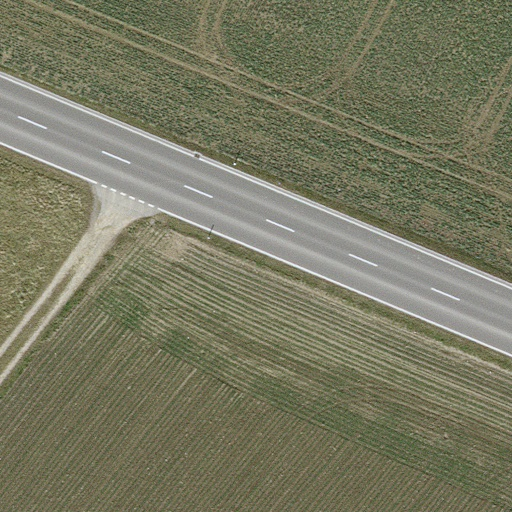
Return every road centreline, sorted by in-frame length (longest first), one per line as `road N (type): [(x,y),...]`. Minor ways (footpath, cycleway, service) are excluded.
road 1 (primary): [(511,317),(0,107)]
road 2 (track): [(0,382),(153,170)]
